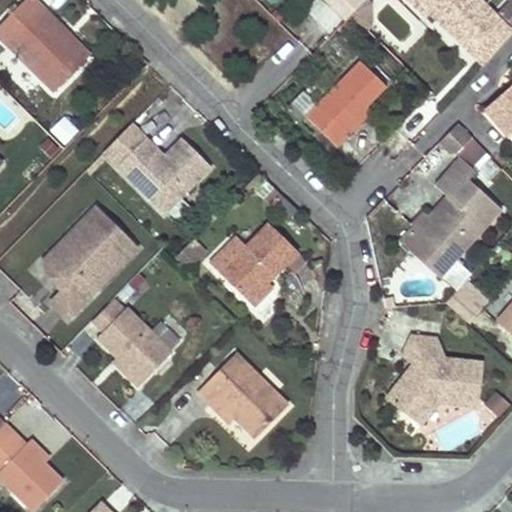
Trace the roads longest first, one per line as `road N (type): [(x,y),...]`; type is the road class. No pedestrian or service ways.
road 1 (residential): [(338,490),(333,383),(354,298),(347,248),(330,213),(116,0)]
road 2 (residential): [(338,490),(144,478),(0,340)]
road 3 (unknown): [(330,213),(511,39)]
road 4 (residential): [(511,430),(463,481),(338,490)]
